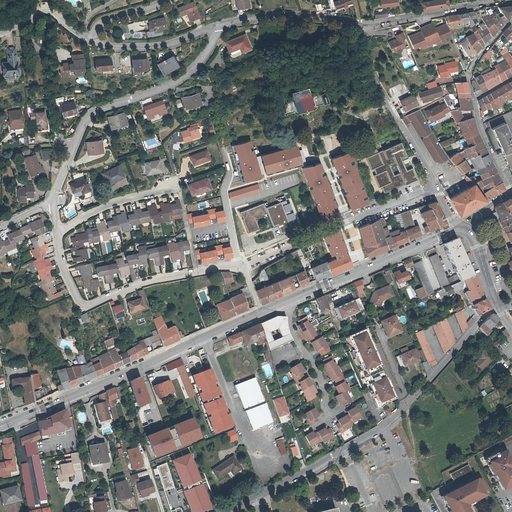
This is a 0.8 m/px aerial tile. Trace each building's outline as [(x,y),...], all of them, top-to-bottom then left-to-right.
[(446,0),(430,0),(420,2),(422,10),(448,5),(446,0)] [(178,8),(181,15),(187,13),(191,20),(200,16),(194,1),(178,8)] [(317,11),(323,10),(322,4),(321,2),(314,3),(317,11)] [(499,7),(500,8),(502,11),(504,15),(507,18),(511,13),(511,5),(499,7)] [(490,17),(492,16),(491,14),(487,6),(484,7),(489,16),(490,17)] [(375,18),(387,16),(386,9),(374,11),(375,18)] [(457,12),(458,14),(460,19),(461,19),(462,19),(467,18),(470,25),(473,23),(470,18),(475,17),(474,11),(468,12),(468,10),(457,12)] [(461,22),(461,19),(460,19),(458,14),(444,17),(447,23),(451,33),(452,34),(455,31),(453,27),(452,25),(461,22)] [(500,19),(497,14),(492,16),(490,17),(498,29),(508,20),(507,18),(504,15),(500,19)] [(484,22),(491,35),(498,29),(490,17),(489,16),(483,19),(483,20),(484,22)] [(150,27),(151,31),(155,30),(156,32),(163,31),(163,29),(167,28),(164,18),(153,21),(154,21),(150,22),(151,27),(150,27)] [(479,25),(481,27),(482,29),(478,31),(484,42),(491,35),(484,22),(479,25)] [(445,36),(451,33),(447,23),(430,31),(426,24),(415,29),(416,33),(409,36),(414,47),(418,46),(419,47),(439,38),(441,42),(446,39),(445,36)] [(484,42),(478,31),(474,34),(481,46),(484,43),(484,42)] [(397,35),(396,36),(398,41),(397,41),(396,40),(395,39),(390,42),(389,43),(391,47),(392,47),(394,51),(396,51),(400,52),(401,48),(405,46),(406,49),(410,47),(403,32),(397,35)] [(476,52),(481,46),(474,34),(473,33),(467,37),(468,39),(476,52)] [(252,49),(245,35),(226,44),(232,57),(252,49)] [(22,64),(26,64),(26,55),(24,55),(23,39),(16,40),(18,55),(11,56),(12,71),(22,70),(22,64)] [(461,42),(468,56),(469,56),(470,58),(472,56),(471,54),(476,52),(468,39),(461,42)] [(509,52),(506,48),(500,52),(503,57),(509,52)] [(62,73),(63,75),(69,74),(69,71),(73,71),(74,76),(81,75),(81,67),(84,67),(82,50),(70,50),(71,59),(72,59),(72,63),(72,65),(68,66),(68,64),(66,64),(66,63),(61,64),(62,67),(58,67),(59,73),(62,73)] [(159,62),(157,63),(163,74),(173,68),(179,64),(173,54),(170,55),(168,56),(166,57),(164,58),(162,60),(160,61),(159,62)] [(143,70),(148,68),(148,56),(132,58),(133,75),(144,74),(143,70)] [(469,56),(468,56),(462,59),(467,70),(472,61),(470,58),(469,56)] [(110,68),(109,58),(94,59),(94,70),(100,70),(100,69),(110,68)] [(446,63),(446,64),(439,66),(442,77),(449,75),(448,72),(458,69),(456,60),(446,63)] [(511,74),(505,61),(499,64),(507,78),(511,74)] [(495,66),(496,67),(501,81),(507,78),(499,64),(496,66),(495,66)] [(491,71),(497,83),(501,81),(496,67),(490,70),(491,71)] [(491,71),(484,75),(482,76),(489,88),(497,83),(491,71)] [(482,92),(489,88),(482,76),(475,79),(482,91),(482,92)] [(477,94),(482,91),(475,79),(472,81),(472,82),(472,84),(472,86),(477,94)] [(456,82),(458,92),(468,91),(468,89),(467,81),(456,82)] [(511,85),(510,83),(503,87),(506,99),(507,104),(510,103),(509,98),(511,96),(511,85)] [(422,102),(432,98),(432,97),(441,94),(438,86),(429,89),(419,92),(422,102)] [(500,102),(506,99),(503,87),(495,91),(500,102)] [(315,106),(329,102),(326,93),(311,97),(309,88),(292,93),(293,95),(295,101),(295,104),(280,108),(281,112),(282,112),(282,115),(296,111),(297,115),(316,109),(315,106)] [(505,111),(500,102),(495,91),(491,94),(497,108),(500,113),(505,111)] [(201,103),(199,93),(184,98),(187,107),(201,103)] [(493,110),(497,108),(491,94),(482,99),(487,108),(491,106),(493,110)] [(417,103),(413,95),(400,101),(404,110),(417,103)] [(459,98),(459,100),(460,106),(460,109),(472,109),(469,97),(459,98)] [(487,108),(482,99),(478,101),(481,110),(482,110),(487,108)] [(166,112),(162,100),(143,107),(147,118),(153,116),(152,113),(157,111),(158,115),(166,112)] [(75,112),(73,103),(59,106),(62,116),(75,112)] [(429,109),(426,110),(430,119),(433,117),(434,119),(445,114),(444,113),(446,112),(442,104),(440,105),(439,104),(430,109),(429,109)] [(28,107),(16,108),(17,125),(29,125),(28,107)] [(420,108),(407,115),(401,117),(405,125),(411,122),(416,123),(415,128),(420,129),(419,134),(421,135),(423,135),(422,141),(427,142),(426,147),(431,148),(430,154),(435,155),(434,160),(441,161),(448,157),(444,151),(441,146),(436,138),(434,135),(432,130),(420,108)] [(467,119),(466,116),(462,116),(460,109),(450,110),(454,118),(456,122),(458,122),(467,119)] [(47,120),(48,127),(53,127),(52,110),(37,111),(38,117),(43,117),(43,121),(47,120)] [(126,124),(123,114),(108,118),(111,129),(126,124)] [(458,122),(462,131),(476,127),(474,117),(467,119),(458,122)] [(511,139),(505,122),(495,127),(498,135),(496,135),(504,153),(511,150),(511,149),(511,139)] [(191,137),(200,134),(197,125),(188,128),(188,130),(181,132),(184,142),(191,139),(191,137)] [(465,148),(467,153),(469,158),(478,153),(480,157),(487,154),(478,134),(478,133),(477,132),(477,131),(476,127),(462,131),(464,137),(467,143),(469,146),(465,148)] [(439,137),(436,138),(441,146),(456,140),(455,137),(452,139),(451,137),(443,140),(439,137)] [(102,152),(101,141),(86,143),(87,154),(102,152)] [(251,141),(234,146),(244,182),(261,178),(251,141)] [(373,169),(376,174),(373,175),(379,187),(381,186),(384,193),(394,189),(393,186),(406,181),(408,183),(417,179),(401,142),(378,152),(377,149),(367,153),(368,156),(366,157),(371,170),(373,169)] [(297,146),(261,156),(266,174),(302,165),(297,146)] [(56,156),(56,149),(46,149),(49,158),(56,156)] [(210,159),(207,151),(191,156),(194,165),(210,159)] [(449,158),(455,165),(463,161),(462,161),(460,156),(458,152),(449,158)] [(31,156),(36,173),(42,171),(44,174),(50,172),(48,164),(45,165),(41,153),(31,156)] [(348,153),(331,159),(352,210),(368,203),(348,153)] [(470,159),(474,167),(475,168),(476,167),(490,161),(487,154),(480,157),(478,153),(469,158),(465,159),(466,161),(470,159)] [(461,173),(462,172),(470,168),(471,168),(466,161),(465,159),(462,161),(463,161),(455,165),(454,165),(461,173)] [(162,172),(159,161),(144,164),(147,175),(157,173),(158,173),(162,172)] [(476,167),(477,169),(480,174),(482,173),(485,171),(487,170),(486,169),(493,166),(490,161),(476,167)] [(320,165),(303,170),(323,222),(340,215),(320,165)] [(480,174),(482,179),(485,177),(496,172),(493,166),(486,169),(487,170),(485,171),(482,173),(480,174)] [(124,177),(119,167),(103,174),(107,184),(114,181),(115,182),(124,177)] [(462,172),(463,173),(469,178),(473,176),(475,175),(472,171),(470,168),(462,172)] [(496,172),(485,177),(488,183),(492,181),(498,192),(504,189),(496,172)] [(465,177),(470,185),(473,183),(469,178),(463,173),(462,174),(464,177),(465,177)] [(485,200),(498,192),(492,181),(488,183),(485,177),(482,179),(478,181),(473,183),(485,200)] [(212,189),(208,179),(189,185),(193,196),(212,189)] [(69,187),(72,194),(80,191),(82,194),(89,191),(84,180),(69,187)] [(30,183),(30,186),(22,186),(22,199),(30,199),(30,192),(34,192),(34,194),(38,194),(38,183),(30,183)] [(485,200),(473,183),(470,185),(448,199),(459,215),(485,200)] [(258,185),(234,192),(236,199),(260,192),(258,185)] [(511,196),(503,202),(511,217),(511,216),(511,196)] [(286,232),(299,228),(297,221),(294,222),(293,219),(296,218),(293,212),(291,213),(290,210),(292,209),(290,203),(287,204),(286,200),(266,208),(264,203),(240,212),(242,217),(243,219),(242,219),(248,233),(259,228),(256,220),(265,216),(264,214),(267,213),(273,227),(278,225),(281,234),(286,232)] [(179,215),(182,214),(179,201),(175,202),(176,205),(170,206),(173,220),(180,219),(179,215)] [(435,201),(427,204),(428,205),(430,209),(439,226),(447,223),(439,210),(435,201)] [(501,228),(511,222),(511,219),(511,217),(503,202),(492,208),(494,214),(498,221),(501,228)] [(173,220),(170,206),(169,205),(164,206),(164,204),(160,205),(162,213),(160,213),(162,223),(173,221),(173,220)] [(428,205),(427,204),(423,205),(422,205),(420,206),(418,207),(420,213),(430,209),(428,205)] [(162,223),(160,213),(158,214),(156,205),(152,206),(153,208),(147,209),(148,212),(150,220),(153,219),(154,225),(162,223)] [(409,210),(411,216),(418,214),(420,213),(418,207),(409,210)] [(215,208),(208,210),(209,213),(210,219),(217,217),(216,211),(215,208)] [(224,209),(216,211),(217,217),(218,221),(227,219),(224,209)] [(439,226),(430,209),(420,213),(425,222),(421,223),(423,227),(426,232),(439,226)] [(134,215),(128,216),(129,220),(130,227),(141,225),(137,210),(134,211),(134,215)] [(137,210),(141,225),(151,223),(150,220),(148,212),(142,214),(141,210),(137,210)] [(405,230),(413,227),(411,216),(409,210),(402,212),(400,213),(401,216),(403,224),(404,226),(405,230)] [(130,227),(129,220),(127,221),(125,213),(121,214),(122,216),(117,217),(117,218),(119,226),(122,226),(123,232),(131,230),(130,227)] [(209,213),(192,216),(193,223),(194,227),(211,224),(210,219),(209,213)] [(43,234),(44,233),(41,226),(43,225),(40,218),(27,224),(28,225),(31,232),(33,238),(40,235),(43,234)] [(109,230),(109,233),(120,230),(119,226),(117,218),(113,218),(114,222),(107,223),(109,230)] [(388,249),(382,229),(378,219),(370,223),(373,234),(380,252),(388,249)] [(111,239),(109,233),(109,230),(107,230),(105,221),(101,222),(102,224),(96,225),(97,230),(98,232),(99,235),(101,235),(103,241),(111,239)] [(511,222),(501,228),(503,234),(511,229),(511,222)] [(373,234),(370,223),(368,223),(360,227),(363,237),(373,234)] [(273,227),(271,228),(276,239),(287,234),(286,232),(281,234),(278,225),(273,227)] [(413,227),(405,230),(407,240),(421,234),(421,233),(417,226),(417,225),(414,227),(413,227)] [(22,236),(26,234),(23,227),(20,228),(21,231),(16,233),(15,231),(10,233),(14,243),(24,239),(22,236)] [(396,245),(392,238),(392,235),(390,235),(389,233),(388,233),(386,228),(385,228),(382,229),(388,249),(396,245)] [(99,235),(98,232),(91,233),(91,229),(86,230),(87,233),(87,234),(89,241),(89,244),(100,241),(99,235)] [(507,242),(511,240),(511,229),(503,234),(507,242)] [(336,255),(347,251),(339,230),(324,236),(333,260),(337,258),(336,255)] [(392,238),(396,245),(407,240),(405,230),(402,231),(402,230),(400,230),(401,231),(399,232),(400,234),(392,238)] [(16,247),(14,243),(10,233),(6,235),(8,239),(2,242),(6,251),(16,247)] [(43,245),(40,239),(44,238),(43,234),(40,235),(33,238),(30,239),(34,249),(37,248),(42,246),(43,245)] [(89,241),(87,234),(78,236),(78,238),(72,239),(74,247),(72,248),(73,252),(76,251),(80,250),(79,247),(84,246),(84,243),(89,241)] [(380,252),(373,234),(363,237),(365,246),(369,257),(380,252)] [(449,286),(473,275),(456,238),(443,245),(445,250),(445,251),(446,254),(447,254),(454,269),(453,269),(454,272),(455,272),(456,275),(447,279),(449,286)] [(178,244),(179,249),(181,259),(182,260),(186,259),(184,250),(186,250),(186,251),(190,250),(188,242),(178,244)] [(175,243),(167,245),(167,247),(169,254),(171,254),(173,262),(177,261),(177,260),(181,259),(179,249),(176,249),(175,243)] [(38,259),(42,257),(43,257),(46,256),(43,249),(46,248),(45,244),(43,245),(42,246),(37,248),(34,249),(33,249),(32,249),(37,260),(38,259)] [(222,244),(215,246),(216,249),(217,255),(224,253),(223,247),(222,244)] [(299,248),(301,256),(305,254),(304,250),(309,247),(307,244),(299,248)] [(231,245),(223,247),(224,253),(225,257),(234,255),(231,245)] [(16,247),(6,251),(6,252),(8,255),(17,251),(16,247)] [(136,255),(138,263),(139,265),(144,264),(144,267),(148,266),(146,257),(148,257),(147,251),(146,248),(146,247),(138,249),(139,255),(136,255)] [(167,247),(157,249),(157,251),(160,265),(164,264),(162,254),(164,254),(165,255),(169,254),(167,247)] [(81,250),(80,250),(76,251),(77,257),(74,258),(74,262),(88,260),(85,249),(81,250)] [(147,251),(148,257),(149,259),(153,258),(153,256),(154,256),(156,266),(160,265),(157,251),(157,249),(156,249),(147,251)] [(216,249),(199,252),(200,259),(201,263),(218,260),(217,255),(216,249)] [(327,261),(331,273),(351,264),(347,251),(336,255),(337,258),(333,260),(328,261),(327,261)] [(126,258),(128,265),(130,274),(134,273),(132,264),(134,263),(134,264),(138,263),(136,255),(126,258)] [(441,289),(449,286),(437,255),(429,258),(441,289)] [(40,269),(50,265),(48,261),(44,263),(42,257),(38,259),(37,260),(33,261),(37,270),(40,269)] [(116,265),(118,270),(119,270),(121,278),(125,277),(125,275),(130,274),(128,265),(125,265),(123,259),(116,261),(116,265)] [(263,262),(265,267),(272,263),(269,259),(263,262)] [(412,265),(410,259),(404,261),(406,268),(412,265)] [(331,273),(327,261),(312,268),(315,280),(331,273)] [(413,265),(426,296),(432,293),(420,262),(413,265)] [(41,280),(50,277),(47,270),(51,269),(50,265),(40,269),(37,270),(41,280)] [(83,277),(91,275),(92,275),(89,265),(76,268),(77,271),(80,271),(82,278),(83,277)] [(118,270),(116,265),(107,267),(110,283),(114,282),(112,273),(113,273),(114,274),(118,273),(118,270)] [(107,267),(96,270),(97,274),(98,277),(103,276),(102,275),(104,274),(106,284),(110,283),(107,267)] [(269,280),(264,268),(261,269),(260,271),(258,276),(262,283),(269,280)] [(309,283),(305,270),(296,274),(300,287),(309,283)] [(252,281),(258,276),(260,271),(250,275),(251,277),(251,279),(252,281)] [(398,274),(397,271),(393,273),(397,283),(408,278),(405,271),(398,274)] [(224,282),(225,284),(232,281),(230,273),(227,273),(224,273),(221,273),(224,282)] [(99,282),(98,280),(92,281),(91,275),(83,277),(85,287),(87,286),(88,292),(97,291),(97,288),(100,287),(100,285),(99,282)] [(473,275),(449,286),(441,289),(438,291),(440,296),(446,294),(446,295),(463,288),(464,287),(465,288),(466,288),(467,290),(467,291),(468,291),(467,291),(465,292),(471,305),(483,299),(473,275)] [(41,280),(36,282),(40,293),(45,291),(44,291),(52,288),(51,287),(52,287),(49,280),(53,279),(52,276),(50,277),(41,280)] [(287,278),(278,281),(283,294),(295,289),(293,282),(289,284),(287,278)] [(276,297),(283,294),(278,281),(271,284),(276,297)] [(356,290),(357,293),(362,291),(361,290),(357,281),(353,283),(357,290),(356,290)] [(276,297),(271,284),(264,287),(269,300),(276,297)] [(393,294),(388,284),(373,291),(369,301),(379,306),(381,300),(393,294)] [(52,288),(44,291),(45,291),(46,295),(48,300),(62,295),(60,291),(56,293),(53,286),(52,287),(51,287),(52,288)] [(242,294),(244,299),(251,296),(248,289),(247,287),(240,289),(242,294)] [(269,300),(264,287),(256,290),(261,304),(269,300)] [(410,299),(414,298),(410,288),(406,289),(410,299)] [(415,291),(419,299),(426,296),(422,288),(415,291)] [(329,293),(323,296),(326,303),(332,301),(329,293)] [(221,321),(247,310),(244,299),(242,294),(230,299),(228,300),(216,305),(221,321)] [(327,315),(330,314),(326,303),(323,296),(315,299),(321,313),(325,311),(327,315)] [(364,308),(359,297),(354,300),(353,299),(335,308),(336,310),(335,310),(336,313),(337,313),(340,319),(359,311),(358,310),(364,308)] [(142,305),(140,299),(127,303),(129,309),(142,305)] [(475,315),(488,309),(483,299),(471,305),(475,315)] [(114,307),(110,308),(114,321),(124,317),(120,304),(114,307)] [(467,326),(466,323),(461,310),(460,311),(457,313),(455,314),(462,332),(467,326)] [(79,316),(80,317),(82,322),(88,320),(85,313),(79,316)] [(479,327),(480,328),(483,333),(485,335),(490,330),(489,329),(498,319),(495,315),(491,314),(479,327)] [(386,325),(390,334),(400,330),(394,315),(381,320),(384,326),(386,325)] [(245,345),(256,341),(258,344),(263,342),(261,338),(264,337),(265,339),(267,344),(267,345),(269,349),(269,350),(287,342),(286,339),(290,337),(290,336),(289,334),(289,333),(288,332),(288,330),(288,329),(287,328),(287,326),(287,325),(287,324),(287,323),(286,322),(286,319),(286,317),(286,316),(277,316),(276,316),(228,338),(230,345),(243,339),(245,345)] [(306,321),(308,320),(306,316),(298,321),(300,324),(301,325),(298,327),(302,333),(306,339),(308,338),(309,339),(311,342),(315,349),(317,348),(318,348),(318,349),(320,352),(328,347),(325,344),(323,345),(322,344),(321,342),(323,342),(322,342),(320,337),(319,338),(317,334),(314,336),(313,333),(314,332),(311,328),(309,324),(309,323),(307,324),(306,321)] [(161,317),(153,320),(156,329),(158,333),(162,346),(184,337),(183,335),(182,335),(180,331),(178,331),(177,327),(174,328),(173,327),(166,330),(161,317)] [(436,323),(432,325),(444,353),(455,341),(446,318),(438,322),(437,323),(436,323)] [(351,350),(346,352),(361,387),(366,384),(371,398),(374,397),(378,407),(386,402),(392,399),(391,395),(393,394),(390,388),(387,380),(384,372),(383,373),(380,366),(381,366),(379,359),(372,342),(369,335),(366,328),(357,331),(353,333),(345,336),(351,350)] [(501,332),(505,338),(509,335),(505,329),(501,332)] [(426,361),(429,366),(436,363),(422,330),(419,332),(415,334),(418,341),(426,361)] [(113,350),(112,345),(114,344),(111,338),(105,342),(106,347),(107,349),(108,352),(113,350)] [(136,346),(130,349),(125,351),(129,361),(146,353),(142,340),(135,343),(136,346)] [(373,342),(372,342),(379,359),(380,358),(373,342)] [(113,368),(121,364),(129,361),(125,351),(125,349),(122,351),(123,354),(120,355),(120,354),(119,355),(118,356),(117,356),(116,353),(116,352),(118,351),(120,350),(119,347),(113,350),(108,352),(113,368)] [(418,359),(414,349),(396,357),(400,367),(404,365),(418,359)] [(476,356),(479,358),(474,362),(480,368),(491,358),(483,349),(476,356)] [(76,383),(101,373),(113,368),(108,352),(92,359),(95,364),(92,365),(87,367),(86,364),(85,359),(78,361),(79,367),(71,368),(76,383)] [(323,360),(325,363),(326,364),(323,366),(327,372),(333,369),(336,367),(334,363),(334,362),(332,363),(331,360),(333,359),(331,355),(324,359),(323,360)] [(46,362),(44,356),(30,360),(32,366),(46,362)] [(179,360),(173,362),(175,368),(178,367),(182,366),(179,360)] [(429,366),(426,361),(422,363),(425,372),(430,369),(429,366)] [(65,363),(56,366),(51,368),(52,373),(57,371),(60,384),(56,386),(58,391),(69,386),(64,369),(65,369),(66,368),(65,363)] [(295,375),(293,377),(295,380),(297,384),(299,382),(301,385),(299,386),(300,386),(302,390),(305,395),(306,394),(308,397),(305,398),(307,402),(309,401),(315,397),(313,394),(313,393),(315,391),(311,385),(308,378),(305,380),(305,379),(303,376),(301,372),(300,371),(303,370),(299,364),(296,365),(295,366),(290,369),(292,373),(293,372),(294,373),(295,375)] [(333,369),(327,372),(331,379),(331,378),(333,377),(334,378),(335,382),(343,377),(341,373),(339,375),(337,372),(339,371),(336,367),(333,369)] [(76,383),(71,368),(66,368),(65,369),(64,369),(69,386),(76,383)] [(212,368),(193,375),(215,433),(234,426),(212,368)] [(185,372),(179,374),(188,397),(195,395),(185,372)] [(33,391),(32,389),(31,383),(30,377),(20,379),(20,378),(12,380),(11,381),(12,388),(13,389),(22,387),(23,388),(23,389),(26,404),(34,400),(33,391)] [(141,377),(130,381),(138,405),(150,402),(141,377)] [(264,400),(256,377),(235,385),(251,430),(273,422),(266,403),(265,403),(263,400),(264,400)] [(343,377),(335,382),(337,384),(337,385),(338,386),(335,387),(339,394),(344,391),(349,388),(346,384),(345,385),(343,382),(346,380),(343,377)] [(169,380),(154,386),(158,397),(173,391),(169,380)] [(56,386),(55,381),(44,386),(47,395),(58,391),(56,386)] [(47,395),(44,386),(40,388),(38,391),(40,398),(42,397),(47,395)] [(108,398),(110,407),(113,406),(111,401),(111,399),(116,397),(114,390),(115,390),(114,387),(106,391),(108,398)] [(344,391),(339,394),(335,396),(339,403),(341,401),(342,402),(344,406),(352,401),(350,398),(347,399),(346,396),(347,396),(347,395),(344,391)] [(109,406),(105,392),(98,395),(100,402),(95,404),(99,422),(111,419),(108,407),(109,406)] [(433,408),(436,411),(442,405),(434,396),(426,403),(432,409),(433,408)] [(350,424),(354,422),(352,420),(354,418),(355,418),(356,419),(360,417),(355,407),(354,408),(348,411),(349,412),(350,413),(349,414),(345,416),(339,420),(340,422),(339,423),(336,425),(340,432),(340,433),(344,431),(343,429),(343,428),(345,427),(346,428),(351,425),(350,424)] [(310,420),(307,422),(309,425),(317,421),(316,417),(315,416),(317,415),(314,408),(304,414),(307,418),(308,417),(310,420)] [(193,417),(147,435),(156,456),(202,438),(193,417)] [(426,435),(427,435),(424,423),(413,427),(419,449),(429,446),(426,435)] [(313,435),(312,432),(306,436),(305,436),(310,445),(315,443),(314,441),(317,440),(318,442),(322,440),(323,442),(327,439),(327,438),(329,436),(330,437),(331,439),(335,436),(334,435),(330,428),(326,430),(325,431),(324,428),(317,432),(314,434),(313,435)] [(234,429),(226,433),(229,442),(238,439),(234,429)] [(35,441),(40,439),(39,431),(19,438),(22,445),(25,445),(27,457),(36,508),(43,507),(33,456),(31,442),(35,441)] [(426,435),(429,446),(434,444),(431,434),(427,435),(426,435)] [(511,434),(500,442),(503,448),(511,442),(511,434)] [(12,437),(3,439),(4,445),(7,461),(5,462),(5,463),(5,465),(0,465),(0,475),(0,478),(10,476),(10,472),(16,471),(12,450),(15,450),(12,437)] [(275,440),(281,455),(287,453),(281,438),(275,440)] [(109,461),(106,443),(89,446),(92,465),(109,461)] [(143,466),(141,462),(140,455),(137,447),(127,450),(132,469),(143,466)] [(497,452),(486,458),(489,464),(487,464),(493,475),(494,474),(502,489),(509,485),(510,487),(511,485),(511,472),(509,467),(508,464),(511,463),(504,449),(497,453),(497,452)] [(446,469),(455,464),(449,450),(438,455),(446,469)] [(81,461),(79,451),(71,453),(70,453),(72,463),(81,461)] [(241,469),(232,456),(212,470),(217,479),(230,471),(232,475),(241,469)] [(66,473),(73,472),(70,458),(62,459),(63,463),(59,464),(61,474),(57,475),(58,481),(67,480),(67,476),(66,473)] [(445,485),(442,472),(437,458),(434,459),(431,460),(436,480),(434,480),(436,488),(445,485)] [(436,488),(430,491),(435,501),(440,511),(470,511),(466,503),(471,500),(472,501),(488,493),(479,475),(475,477),(468,464),(450,473),(454,481),(445,485),(436,488)] [(163,476),(166,483),(164,483),(167,492),(179,488),(174,472),(163,476)] [(147,492),(147,493),(154,491),(150,479),(144,481),(144,480),(142,480),(142,482),(139,483),(137,474),(129,476),(131,485),(137,483),(140,494),(147,492)] [(118,492),(115,493),(117,501),(130,497),(125,480),(116,483),(118,492)] [(195,483),(200,497),(205,494),(201,482),(195,483)] [(200,497),(195,483),(191,485),(193,489),(194,489),(197,498),(200,497)] [(20,502),(17,490),(2,494),(5,506),(20,502)] [(103,511),(105,511),(103,502),(105,502),(104,496),(96,498),(96,502),(93,503),(94,511),(103,511)]
